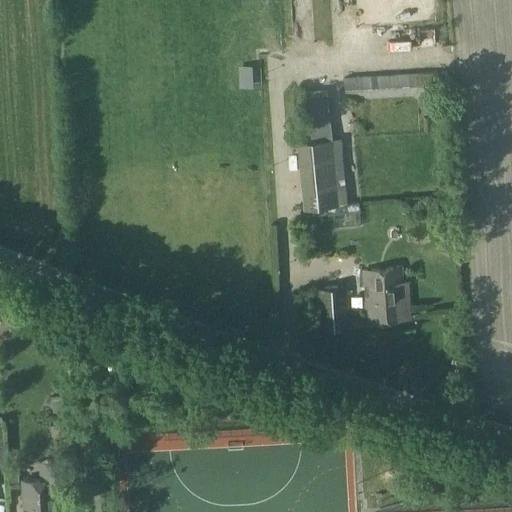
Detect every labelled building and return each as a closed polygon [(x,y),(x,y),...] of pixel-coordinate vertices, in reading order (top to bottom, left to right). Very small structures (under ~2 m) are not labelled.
[(346,97),(450,92),(449,73),(345,78),(346,97)] [(338,206),(332,140),(298,143),(304,209),(338,206)] [(402,282),(401,267),(362,270),(367,323),(404,320),(404,318),(410,318),(407,281),(402,282)] [(321,331),(349,329),(347,287),(319,288),(321,331)] [(68,393),(52,395),(54,411),(70,409),(69,400),(79,399),(78,392),(68,393)] [(65,511),(65,506),(56,507),(55,493),(70,491),(68,459),(41,461),(42,478),(23,479),(24,511),(65,511)]
